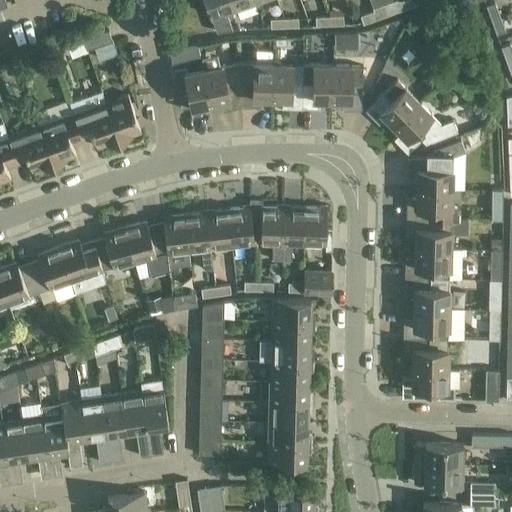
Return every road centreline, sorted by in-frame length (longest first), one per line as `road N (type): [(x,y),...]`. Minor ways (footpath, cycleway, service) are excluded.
road 1 (residential): [(172,153),(350,159),(363,200),(363,409)]
road 2 (residential): [(68,486),(187,467),(185,317)]
road 3 (residential): [(0,219),(172,153)]
road 4 (residential): [(172,153),(139,0)]
road 5 (residential): [(511,411),(363,409)]
